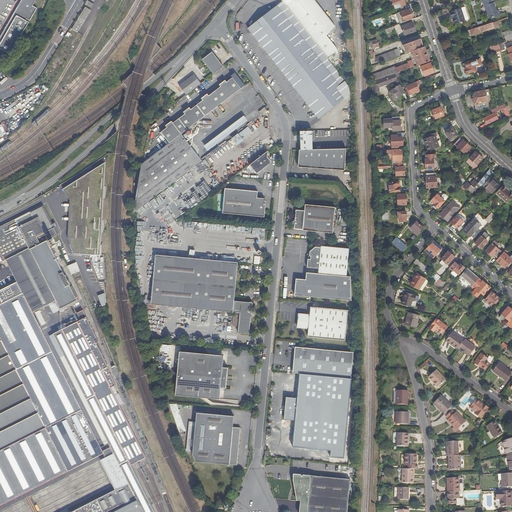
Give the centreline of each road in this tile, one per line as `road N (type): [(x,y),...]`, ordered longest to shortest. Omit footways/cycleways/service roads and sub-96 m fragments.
road 1 (unclassified): [(246,509),(285,130),(216,22)]
road 2 (unclassified): [(0,207),(60,174),(196,42)]
road 3 (unclassified): [(196,42),(0,205)]
road 4 (residential): [(430,511),(426,434),(402,339)]
road 5 (residential): [(452,91),(410,107),(417,210),(434,226)]
road 6 (residential): [(402,339),(511,412)]
road 7 (residential): [(434,226),(388,297),(402,339)]
road 8 (unclassified): [(0,96),(36,72),(78,2)]
